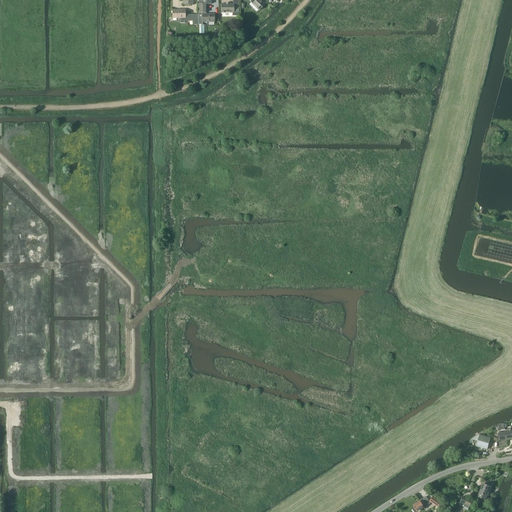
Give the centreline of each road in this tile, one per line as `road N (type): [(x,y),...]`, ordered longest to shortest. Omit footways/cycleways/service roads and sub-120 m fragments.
road 1 (track): [(498,0),(433,268),(443,287),(511,308)]
road 2 (track): [(511,390),(467,413),(332,511)]
road 3 (track): [(0,387),(123,384),(130,327)]
road 4 (tertiary): [(376,511),(440,474),(511,458)]
